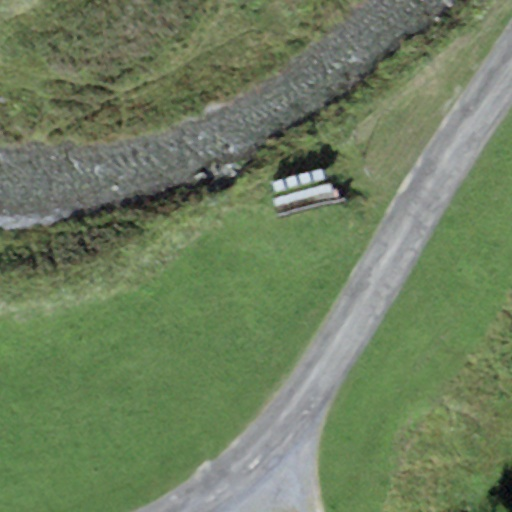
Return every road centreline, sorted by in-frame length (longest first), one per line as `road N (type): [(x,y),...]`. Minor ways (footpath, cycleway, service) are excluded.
road 1 (track): [(309,426),(475,109),(511,58)]
road 2 (track): [(197,511),(309,426)]
